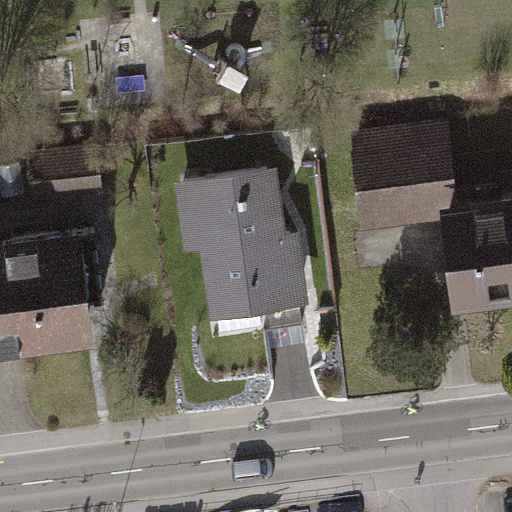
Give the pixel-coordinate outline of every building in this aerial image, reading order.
[(435,192),(456,190),(448,113),(348,123),(356,201),(435,192)] [(96,140),(31,147),(36,195),(101,187),(96,140)] [(282,162),(176,179),(187,250),(206,247),(216,312),(311,297),(300,229),(293,230),(282,162)] [(511,182),(456,190),(435,192),(448,286),(511,277),(511,182)] [(86,229),(0,241),(0,353),(101,339),(86,229)]
